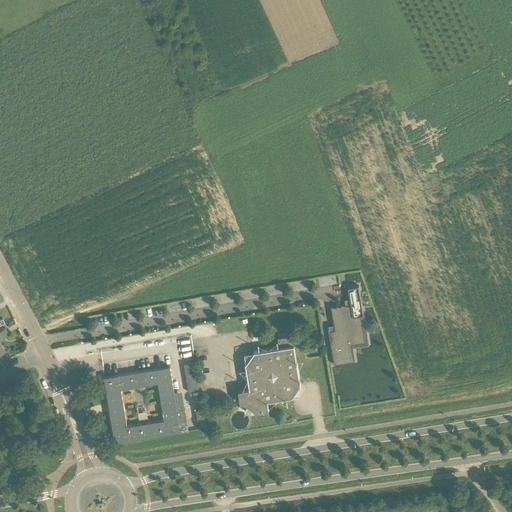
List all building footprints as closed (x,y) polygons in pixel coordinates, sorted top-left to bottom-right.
[(318,276),(319,286),(338,284),(338,275),(318,276)] [(348,287),(351,304),(346,305),(341,304),(341,305),(342,305),(341,306),(336,305),(336,306),(337,306),(337,307),(331,306),(335,330),(330,330),(329,328),(328,328),(334,364),(355,361),(353,344),(366,342),(361,315),(364,315),(359,285),(348,287)] [(114,322),(114,314),(97,314),(97,321),(114,322)] [(0,338),(8,334),(5,327),(0,329),(0,352),(5,350),(0,340),(0,338)] [(301,385),(297,359),(306,358),(304,345),(302,345),(300,344),(299,344),(298,343),(296,342),(294,341),(293,339),(292,338),(292,337),(291,336),(291,335),(278,338),(279,347),(254,351),(246,362),(250,388),(239,390),(241,403),(243,403),(245,403),(246,404),(248,405),(246,407),(245,407),(245,408),(245,409),(245,410),(245,411),(246,411),(246,412),(247,412),(248,412),(249,412),(250,412),(250,411),(251,411),(251,410),(252,408),(253,409),(254,410),(255,411),(255,412),(256,413),(257,414),(269,412),(267,401),(293,396),(301,385)] [(200,390),(195,362),(184,364),(189,392),(200,390)] [(185,409),(177,410),(170,366),(105,377),(115,443),(189,430),(185,409)] [(279,401),(280,410),(293,408),(293,405),(288,406),(287,398),(270,401),(271,403),(279,401)] [(206,428),(202,406),(195,407),(199,429),(206,428)]
